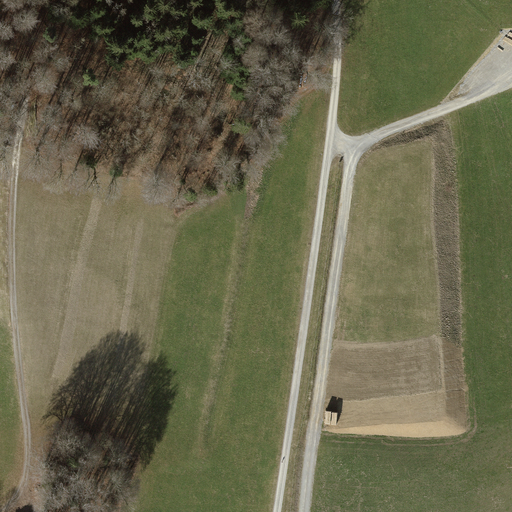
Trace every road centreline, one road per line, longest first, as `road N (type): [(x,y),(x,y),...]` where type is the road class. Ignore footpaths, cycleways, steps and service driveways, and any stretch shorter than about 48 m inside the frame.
road 1 (track): [(276,511),(339,66),(334,0)]
road 2 (track): [(11,511),(25,485),(29,445),(16,334),(18,180),(33,65)]
road 3 (track): [(328,146),(361,143),(511,85)]
road 4 (track): [(338,54),(317,84),(290,102),(245,172)]
